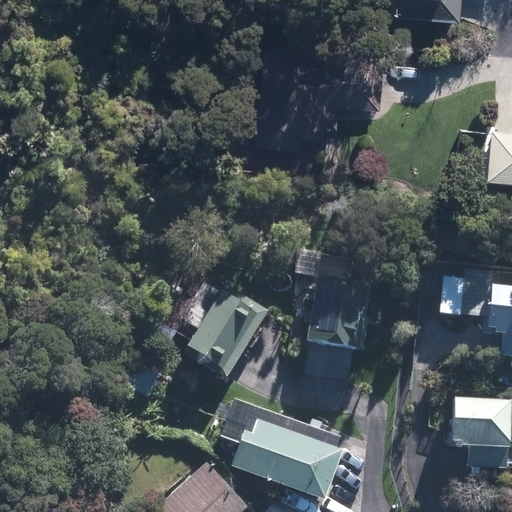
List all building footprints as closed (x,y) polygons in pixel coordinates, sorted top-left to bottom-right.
[(388,0),(387,16),(464,23),(465,0),(388,0)] [(260,45),(254,146),(303,149),(304,136),(332,138),(333,118),(362,120),(367,51),(260,45)] [(511,131),(493,130),(490,182),(511,183),(511,131)] [(367,288),(321,278),(309,337),(354,347),(367,288)] [(261,313),(225,291),(188,349),(224,372),(261,313)] [(511,348),(511,292),(492,291),(489,331),(505,332),(504,348),(511,348)] [(156,317),(143,334),(152,341),(146,349),(158,359),(178,334),(156,317)] [(129,360),(117,384),(146,399),(158,376),(129,360)] [(503,467),(507,406),(456,402),(453,441),(471,442),(469,464),(503,467)] [(320,499),(337,455),(259,426),(242,470),(320,499)] [(237,511),(241,509),(204,470),(158,511),(237,511)]
